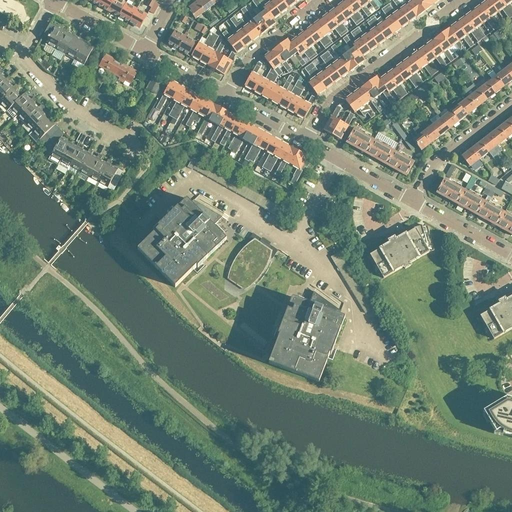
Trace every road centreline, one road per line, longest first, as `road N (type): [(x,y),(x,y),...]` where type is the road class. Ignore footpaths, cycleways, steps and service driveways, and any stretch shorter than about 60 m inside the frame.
road 1 (residential): [(303,140),(327,100),(462,0)]
road 2 (residential): [(291,243),(189,177),(155,210)]
road 3 (residential): [(412,200),(440,156),(511,102)]
road 4 (residential): [(291,243),(351,301),(380,350)]
road 5 (residential): [(131,142),(79,112),(23,57)]
road 6 (residential): [(223,95),(249,55),(320,0)]
